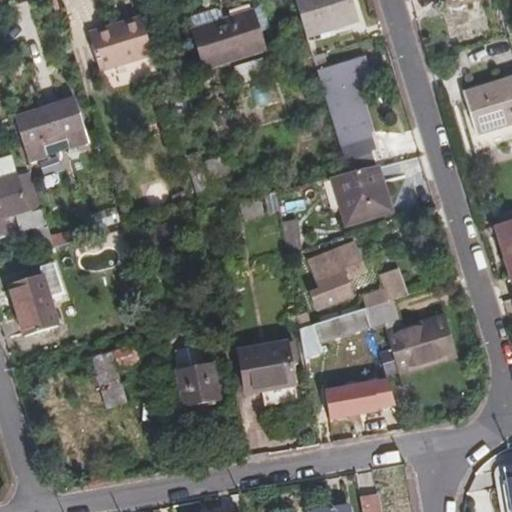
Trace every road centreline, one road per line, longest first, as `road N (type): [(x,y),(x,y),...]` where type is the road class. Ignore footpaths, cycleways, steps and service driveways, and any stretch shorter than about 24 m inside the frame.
road 1 (residential): [(511,413),(384,0)]
road 2 (residential): [(423,448),(32,511)]
